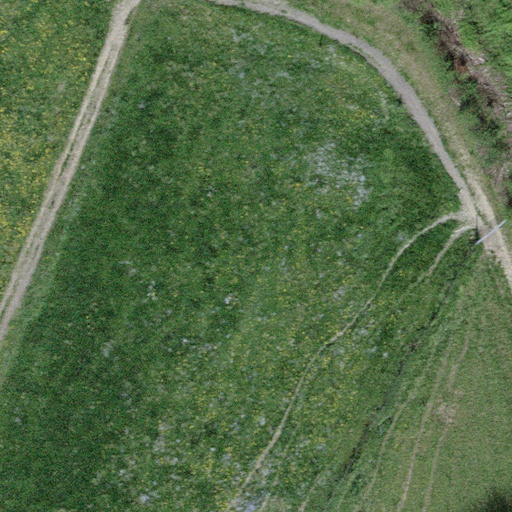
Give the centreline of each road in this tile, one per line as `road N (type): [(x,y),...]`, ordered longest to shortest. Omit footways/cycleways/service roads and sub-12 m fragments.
road 1 (track): [(260,0),(371,51),(511,270)]
road 2 (track): [(128,0),(0,329)]
